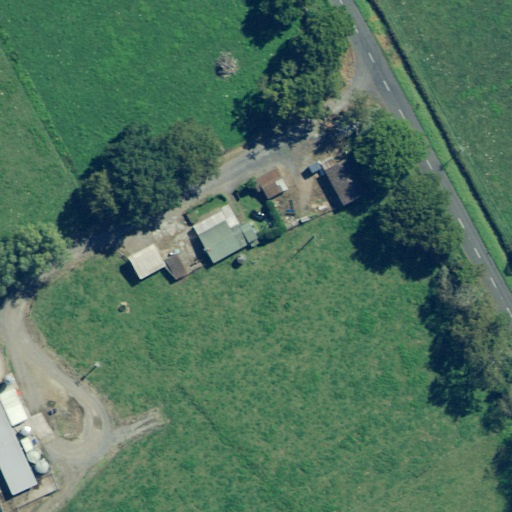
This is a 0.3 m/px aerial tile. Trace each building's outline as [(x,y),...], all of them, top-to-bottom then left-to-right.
[(369,192),(346,150),(332,158),(321,164),(343,206),(369,192)] [(287,189),(276,169),(253,182),(259,193),(263,190),(268,199),(287,189)] [(229,226),(221,212),(193,226),(213,263),(259,238),(247,216),(229,226)] [(166,265),(154,242),(128,256),(140,279),(166,265)] [(189,273),(178,254),(165,261),(176,280),(189,273)] [(28,419),(14,388),(0,394),(0,467),(13,495),(37,484),(11,426),(28,419)] [(23,439),(19,441),(31,465),(32,465),(37,476),(50,470),(39,447),(36,448),(29,435),(33,434),(28,424),(18,429),(23,439)]
